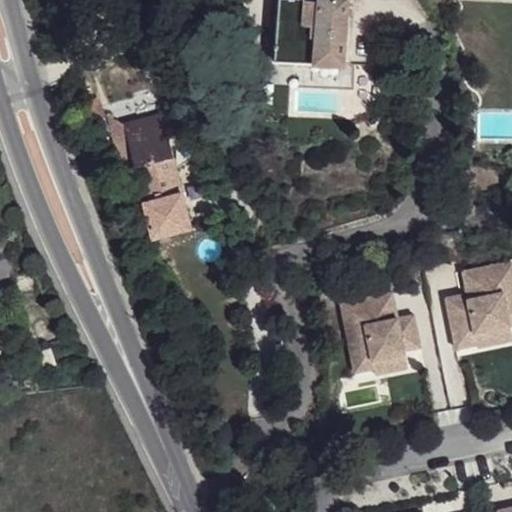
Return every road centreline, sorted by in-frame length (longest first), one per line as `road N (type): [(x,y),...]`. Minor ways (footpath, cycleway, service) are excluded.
road 1 (unknown): [(204,511),(311,395),(311,298),(320,259),(337,250),(427,244),(511,212)]
road 2 (secondary): [(168,454),(30,76)]
road 3 (secondary): [(0,93),(45,228),(168,454)]
road 4 (residential): [(325,511),(336,484),(363,467),(511,435)]
